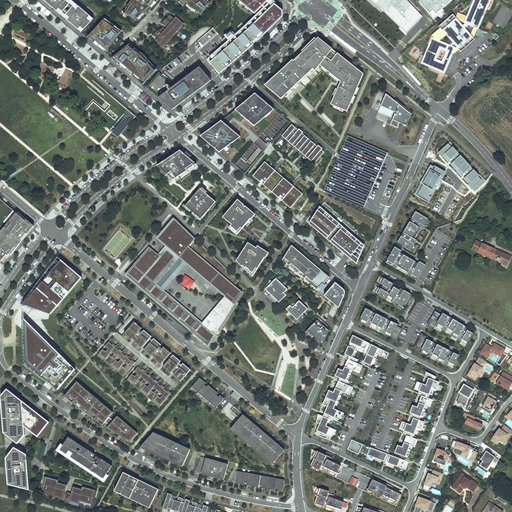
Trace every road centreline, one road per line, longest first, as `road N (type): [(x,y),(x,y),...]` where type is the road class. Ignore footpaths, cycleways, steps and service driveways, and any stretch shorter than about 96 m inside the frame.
road 1 (residential): [(300,507),(208,490),(136,461),(8,369),(0,352)]
road 2 (residential): [(297,436),(59,236)]
road 3 (residential): [(177,136),(359,288)]
road 4 (residential): [(167,129),(16,0)]
road 5 (residential): [(311,3),(268,49),(167,129)]
road 6 (residential): [(177,136),(322,12)]
road 7 (residential): [(59,236),(100,192),(177,136)]
road 8 (secondary): [(440,110),(322,12)]
road 9 (residential): [(167,129),(49,227)]
road 10 (residential): [(371,262),(485,329)]
road 11 (residential): [(297,436),(414,488)]
road 12 (residential): [(456,378),(344,322)]
road 13 (residential): [(344,322),(297,436)]
